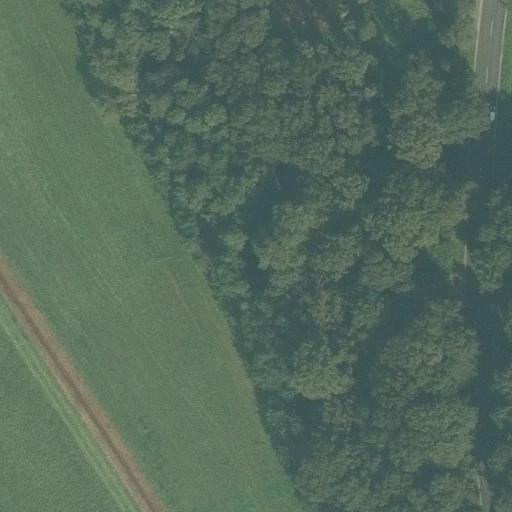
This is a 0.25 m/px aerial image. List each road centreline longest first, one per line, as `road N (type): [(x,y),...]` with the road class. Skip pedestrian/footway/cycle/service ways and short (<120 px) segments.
road 1 (secondary): [(494,511),(475,275),(494,0)]
road 2 (track): [(380,511),(387,494),(372,417),(388,329),(417,289),(475,275)]
